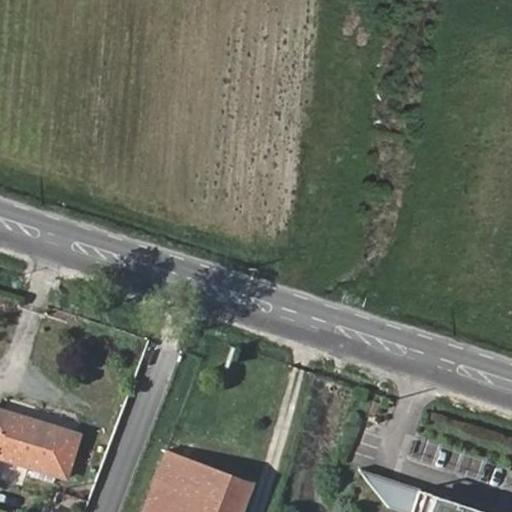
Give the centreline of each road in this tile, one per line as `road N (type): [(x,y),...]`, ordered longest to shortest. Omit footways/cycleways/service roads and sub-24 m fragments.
road 1 (primary): [(511,386),(189,283)]
road 2 (residential): [(189,283),(103,511)]
road 3 (primary): [(189,283),(0,223)]
